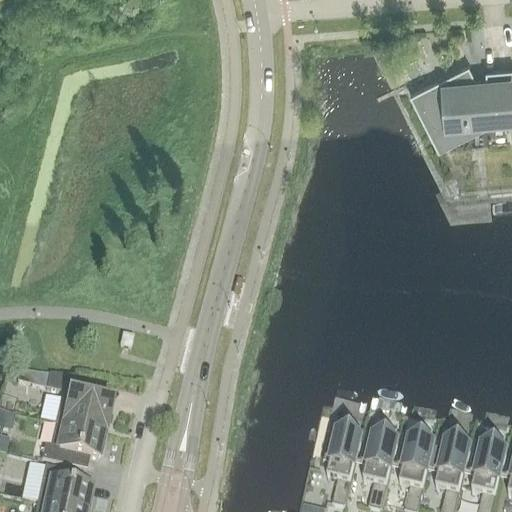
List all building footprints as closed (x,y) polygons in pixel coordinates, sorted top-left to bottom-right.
[(497,123),(511,121),(511,103),(511,98),(511,69),(486,71),(486,81),(478,82),(469,66),(410,96),(435,145),(436,145),(449,138),(451,142),(471,132),(470,126),(481,125),(481,127),(487,124),(497,123)] [(130,351),(133,340),(122,337),(120,348),(130,351)] [(49,377),(45,392),(71,397),(75,380),(49,377)] [(61,400),(54,426),(103,438),(109,411),(90,407),(91,404),(78,400),(77,404),(61,400)] [(103,438),(54,426),(49,449),(44,448),(41,462),(71,469),(74,456),(97,462),(103,438)] [(323,461),(331,463),(327,482),(337,484),(332,507),(344,510),(360,443),(350,441),(351,437),(330,432),(323,461)] [(359,465),(367,467),(363,485),(373,487),(368,511),(372,511),(381,511),(396,447),(386,444),(387,441),(366,436),(359,465)] [(0,439),(0,455),(5,457),(8,441),(0,439)] [(395,468),(403,470),(399,489),(409,491),(404,511),(418,511),(433,450),(422,448),(423,444),(402,439),(395,468)] [(432,472),(439,474),(435,492),(446,494),(441,511),(455,511),(469,454),(458,451),(459,448),(439,443),(432,472)] [(476,477),(471,495),(482,498),(478,511),(492,511),(505,457),(494,454),(495,451),(475,446),(468,475),(476,477)] [(44,469),(36,506),(64,511),(86,511),(90,492),(67,487),(70,474),(44,469)]
